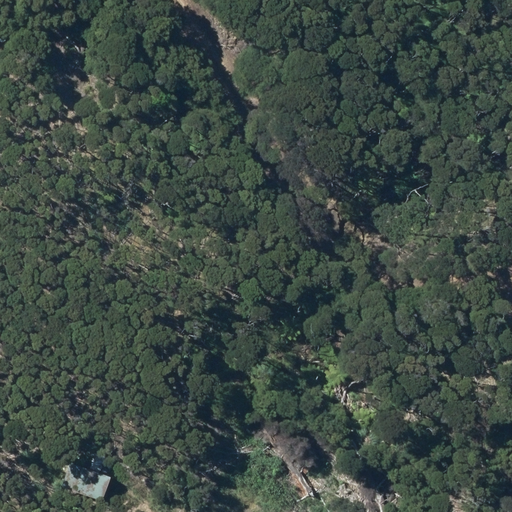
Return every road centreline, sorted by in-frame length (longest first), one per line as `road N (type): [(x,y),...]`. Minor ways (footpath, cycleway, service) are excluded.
road 1 (track): [(511,273),(414,282),(315,216),(285,143),(173,50),(150,0)]
road 2 (track): [(0,42),(173,50)]
